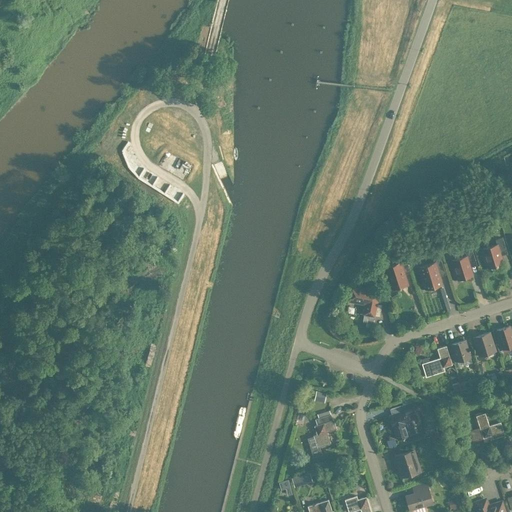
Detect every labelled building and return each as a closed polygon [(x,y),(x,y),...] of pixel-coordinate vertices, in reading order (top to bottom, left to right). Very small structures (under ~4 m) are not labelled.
[(495,265),(502,262),(498,250),(505,248),(502,237),(495,239),(496,243),(482,248),(488,267),(490,266),(490,267),(491,268),(495,267),(496,266),(495,265)] [(475,260),(471,248),(464,250),(466,255),(451,259),(457,279),(459,278),(460,279),(461,280),(464,279),(465,277),(465,276),(472,274),(468,262),(475,260)] [(391,288),(398,286),(400,286),(400,285),(406,283),(403,273),(404,271),(409,269),(405,257),(398,259),(399,261),(384,266),(391,288)] [(426,288),(441,283),(438,275),(439,273),(444,271),(440,258),(433,261),(434,261),(419,266),(426,288)] [(383,296),(378,295),(379,290),(348,283),(345,300),(364,304),(362,313),(374,315),(377,303),(381,303),(383,296)] [(511,333),(509,325),(496,329),(502,348),(511,344),(511,333)] [(489,331),(472,336),(478,355),(495,350),(489,331)] [(465,339),(450,343),(456,360),(470,356),(465,339)] [(443,366),(451,364),(445,345),(436,347),(439,357),(421,362),(425,376),(444,370),(443,366)] [(483,398),(487,408),(495,404),(491,394),(483,398)] [(401,403),(403,410),(388,414),(392,426),(393,426),(397,438),(409,434),(405,422),(407,421),(405,414),(414,411),(411,399),(401,403)] [(492,438),(504,434),(500,421),(488,425),(484,412),(475,415),(482,437),(491,434),(492,438)] [(326,431),(336,428),(333,418),(332,419),(330,413),(314,418),(316,424),(313,424),(316,433),(313,434),(316,446),(330,442),(326,431)] [(401,475),(419,469),(412,449),(392,455),(394,462),(396,461),(401,475)] [(419,511),(427,510),(425,503),(432,501),(426,482),(414,485),(416,491),(405,495),(409,511),(419,511)] [(361,511),(371,511),(366,495),(357,498),(356,494),(344,498),(348,511),(360,508),(361,511)] [(477,511),(507,511),(503,498),(489,502),(487,495),(473,500),(477,511)] [(331,511),(328,498),(315,502),(313,503),(307,505),(309,511),(331,511)]
